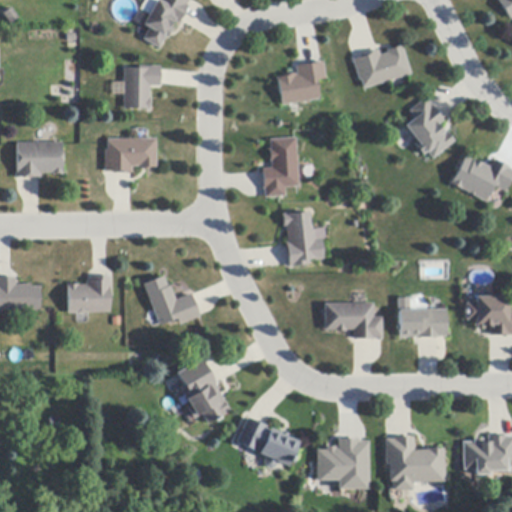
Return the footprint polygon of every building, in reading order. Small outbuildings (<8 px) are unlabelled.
[(189,0),(186,5),(189,7),(187,10),(186,10),(180,21),(179,22),(180,22),(179,25),(172,22),(170,27),(169,29),(172,30),(167,39),(165,38),(158,50),(142,40),(148,29),(142,26),(148,15),(155,1),(156,0),(158,1),(158,0),(189,0)] [(511,0),(511,19),(511,20),(497,0),(511,0)] [(11,9),(18,19),(9,25),(2,15),(11,9)] [(412,75),(406,77),(389,82),(364,90),(361,80),(359,81),(352,60),(354,60),(355,59),(355,60),(361,58),(360,57),(378,51),(380,56),(388,54),(387,51),(388,50),(389,51),(400,48),(400,47),(403,46),(412,75)] [(320,100),(298,104),(291,105),(282,107),(278,82),(276,82),(276,79),(283,77),(283,76),(295,74),(295,76),(297,76),(296,67),(299,67),(321,63),(323,63),(326,80),(316,81),(320,100)] [(159,71),(159,85),(159,88),(149,88),(149,110),(147,110),(122,109),(123,69),(138,69),(138,67),(159,67),(159,71)] [(426,100),(431,106),(432,105),(444,121),(445,122),(439,126),(445,134),(448,132),(449,134),(449,135),(453,141),(454,140),(456,142),(433,160),(428,154),(424,156),(415,145),(417,143),(417,142),(406,128),(405,127),(415,119),(410,112),(426,99),(426,100)] [(130,174),(113,174),(113,173),(106,173),(104,173),(104,151),(106,151),(106,140),(155,139),(156,168),(148,169),(148,170),(140,171),(140,168),(132,168),(132,174),(130,174)] [(265,196),(265,190),(263,190),(263,187),(264,187),(263,173),(263,171),(262,171),(262,169),(272,169),(271,162),(270,162),(270,159),(270,153),(269,153),(269,150),(271,150),(270,140),(296,139),(299,188),(286,189),(286,198),(265,199),(265,196)] [(38,179),(18,179),(15,179),(15,173),(16,173),(15,144),(39,144),(50,143),(61,143),(61,171),(63,171),(63,175),(51,175),(51,174),(40,174),(40,179),(38,179)] [(497,160),(497,161),(497,162),(507,167),(508,166),(510,168),(509,169),(511,170),(511,180),(507,190),(508,191),(506,194),(494,187),(485,203),(450,184),(452,182),(453,182),(465,160),(464,160),(465,158),(473,162),(474,159),(477,161),(476,162),(482,165),(482,164),(491,168),(495,160),(497,160)] [(322,240),(324,260),(315,262),(315,260),(310,261),(310,266),(294,267),(294,268),(288,269),(288,266),(289,266),(289,265),(287,247),(287,246),(286,246),(285,244),(288,243),(286,227),(283,227),(283,224),(284,224),(283,218),(282,219),(281,216),(287,215),(287,216),(309,214),(311,225),(312,225),(312,231),(311,231),(312,233),(315,233),(315,240),(322,240)] [(190,297),(198,316),(199,318),(179,326),(177,319),(159,326),(143,285),(163,277),(167,288),(170,287),(176,301),(190,295),(190,297)] [(40,311),(0,311),(0,279),(11,279),(15,278),(15,286),(31,285),(31,287),(39,287),(40,311)] [(110,314),(86,314),(86,316),(77,316),(77,314),(68,315),(68,289),(67,289),(67,285),(78,285),(78,286),(86,286),(86,282),(89,282),(89,278),(94,278),(107,278),(111,278),(112,298),(110,298),(110,314)] [(511,312),(511,336),(507,336),(507,337),(490,337),(488,337),(488,328),(482,328),(482,330),(473,330),(473,321),(464,321),(464,304),(474,304),(474,298),(507,297),(507,312),(511,312)] [(408,300),(408,311),(427,310),(445,310),(445,338),(444,338),(438,338),(438,339),(418,339),(416,339),(397,339),(397,312),(396,312),(396,299),(408,299),(408,300)] [(380,339),(373,340),(373,341),(353,341),(352,341),(352,331),(345,331),(345,332),(334,332),(334,331),(324,331),(323,305),(372,304),(372,318),(381,318),(381,339),(380,339)] [(215,383),(216,385),(214,386),(229,412),(207,426),(201,415),(192,420),(185,408),(189,405),(179,389),(183,386),(180,382),(177,376),(176,375),(194,364),(201,360),(215,383)] [(59,428),(48,428),(48,416),(59,416),(59,428)] [(247,419),(264,427),(265,427),(264,429),(268,431),(268,430),(280,435),(281,432),(287,435),(286,438),(297,443),(286,468),(285,467),(276,463),(274,469),(270,470),(264,468),(262,463),(265,457),(235,444),(247,419)] [(511,437),(511,469),(505,469),(505,472),(487,473),(487,476),(473,476),(473,471),(462,471),(461,443),(472,443),(472,440),(481,440),(481,443),(486,443),(486,437),(489,436),(489,437),(502,437),(502,436),(505,436),(505,437),(511,437)] [(443,449),(443,483),(437,484),(410,484),(410,492),(409,492),(391,492),(391,483),(388,483),(388,465),(384,465),(384,440),(386,440),(392,440),(392,438),(395,438),(395,439),(410,439),(410,437),(413,437),(413,452),(425,451),(424,448),(427,448),(427,450),(440,450),(440,449),(443,449)] [(365,442),(367,442),(368,491),(337,491),(337,482),(316,482),(316,451),(325,451),(325,447),(334,447),(334,450),(337,450),(337,440),(339,440),(358,440),(358,442),(365,442)]
